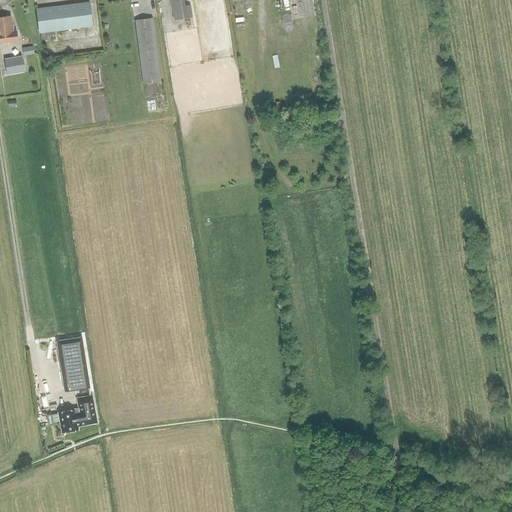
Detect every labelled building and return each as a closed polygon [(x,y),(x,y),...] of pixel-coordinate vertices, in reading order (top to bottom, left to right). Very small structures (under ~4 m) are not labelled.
[(182,0),(170,0),(174,20),(192,17),(190,5),(183,6),(182,0)] [(89,2),(36,8),(39,33),(92,26),(89,2)] [(0,43),(17,41),(16,31),(13,31),(11,16),(0,17),(0,43)] [(152,18),(135,20),(143,84),(160,82),(152,18)] [(33,46),(22,48),(23,56),(34,54),(33,46)] [(21,56),(4,59),(7,75),(24,72),(21,56)] [(81,337),(56,341),(64,391),(89,387),(81,337)] [(73,409),(74,410),(58,413),(62,432),(77,429),(76,425),(82,424),(82,425),(96,422),(91,396),(77,399),(79,408),(73,409)]
